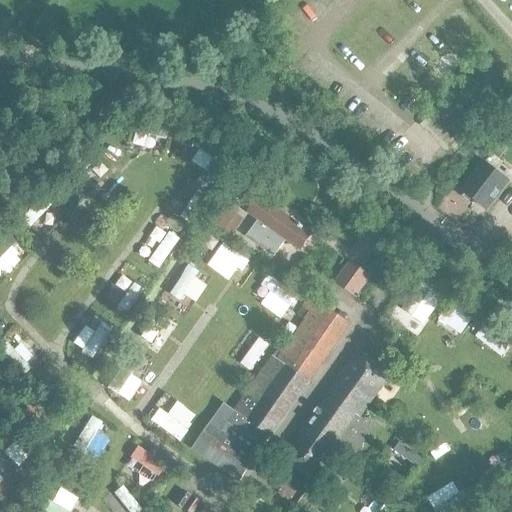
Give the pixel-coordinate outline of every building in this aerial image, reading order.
[(434,116),(459,143),(509,93),(484,67),(434,116)] [(133,119),(130,131),(164,140),(167,128),(133,119)] [(200,136),(193,146),(223,165),(229,154),(200,136)] [(491,154),(500,160),(508,149),(499,142),(491,154)] [(86,149),(61,174),(70,183),(94,157),(86,149)] [(477,201),(479,203),(487,209),(508,181),(484,163),(463,190),(466,193),(462,197),(474,205),(477,201)] [(198,188),(179,216),(189,223),(208,195),(198,188)] [(45,191),(19,217),(28,226),(54,200),(45,191)] [(312,235),(259,196),(248,211),(259,219),(246,237),(274,257),(287,239),(301,250),(312,235)] [(167,231),(147,260),(157,267),(177,238),(167,231)] [(8,234),(0,241),(0,258),(17,242),(8,234)] [(223,242),(216,251),(241,270),(249,261),(223,242)] [(356,296),(371,276),(351,261),(336,282),(356,296)] [(188,264),(168,293),(178,300),(198,270),(188,264)] [(268,274),(260,284),(289,306),(297,295),(268,274)] [(422,280),(402,309),(412,316),(432,287),(422,280)] [(132,282),(116,306),(125,312),(142,289),(132,282)] [(459,289),(438,318),(448,325),(469,296),(459,289)] [(227,401),(211,423),(193,449),(239,481),(351,324),(311,296),(304,307),(311,312),(277,360),(273,357),(237,408),(227,401)] [(156,310),(139,336),(149,343),(167,317),(156,310)] [(511,331),(491,314),(483,324),(511,347),(511,345),(511,331)] [(100,322),(79,352),(90,359),(110,329),(100,322)] [(259,337),(240,363),(250,370),(268,344),(259,337)] [(4,341),(0,344),(0,354),(21,376),(30,368),(4,341)] [(391,374),(376,363),(358,351),(283,457),(316,480),(340,446),(353,455),(373,427),(360,418),(391,374)] [(124,361),(105,388),(115,395),(134,367),(124,361)] [(55,429),(30,404),(12,386),(3,396),(45,439),(55,429)] [(157,408),(148,420),(179,442),(188,430),(157,408)] [(469,409),(461,416),(477,436),(486,428),(469,409)] [(90,416),(71,446),(82,452),(100,422),(90,416)] [(14,427),(6,436),(33,463),(42,454),(14,427)] [(399,441),(393,449),(418,468),(424,460),(399,441)] [(131,458),(125,467),(148,483),(155,474),(131,458)] [(511,460),(480,480),(487,492),(511,475),(511,460)] [(121,486),(112,493),(127,511),(137,511),(141,510),(121,486)] [(206,511),(209,508),(188,494),(182,490),(173,504),(185,511),(206,511)] [(464,491),(434,509),(435,511),(452,511),(470,501),(464,491)] [(67,511),(43,497),(37,508),(43,511),(67,511)]
